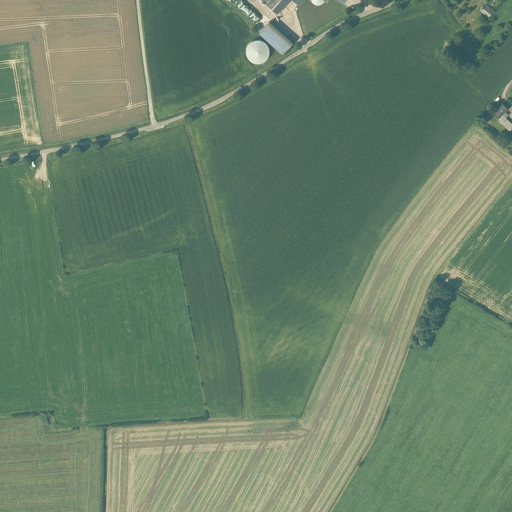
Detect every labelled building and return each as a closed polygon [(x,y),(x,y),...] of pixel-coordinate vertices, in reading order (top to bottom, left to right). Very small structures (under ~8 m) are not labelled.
[(263,0),(277,13),(288,0),(292,0),(298,5),(302,0),(263,0)] [(486,4),(480,10),(488,17),(494,10),(486,4)] [(241,13),(257,23),(261,15),(246,6),(241,13)] [(269,20),(258,32),(282,53),(293,41),(269,20)] [(503,104),(494,113),(500,118),(503,115),(508,109),(503,104)] [(508,120),(503,115),(500,118),(499,118),(505,123),(508,120)] [(495,132),(488,126),(486,128),(493,134),(495,132)]
